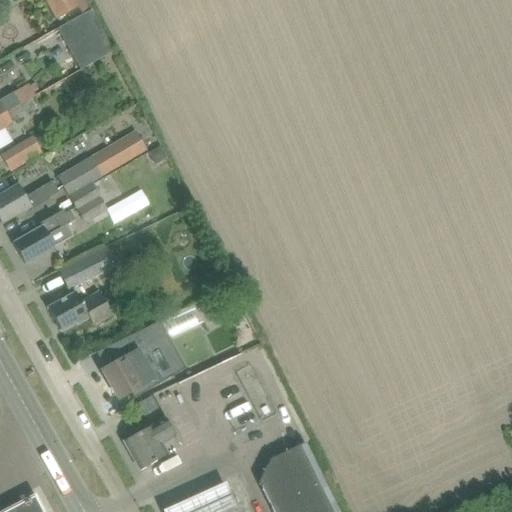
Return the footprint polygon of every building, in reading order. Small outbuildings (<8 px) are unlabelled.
[(46,0),(57,19),(78,8),(81,15),(91,10),(85,0),(46,0)] [(112,53),(91,12),(58,30),(80,71),(112,53)] [(0,116),(6,113),(30,99),(35,96),(29,86),(0,102),(0,116)] [(0,116),(0,131),(4,130),(38,110),(30,99),(6,113),(0,116)] [(0,131),(0,151),(12,144),(4,130),(0,131)] [(57,179),(68,198),(91,184),(147,151),(136,132),(57,179)] [(11,172),(42,154),(33,138),(2,156),(11,172)] [(38,174),(24,181),(31,192),(44,185),(38,174)] [(49,199),(58,193),(52,182),(26,198),(19,187),(0,197),(0,222),(1,224),(30,207),(32,211),(50,200),(49,199)] [(91,184),(68,198),(84,224),(107,211),(91,184)] [(30,234),(13,244),(25,265),(42,255),(54,247),(48,236),(65,226),(70,223),(74,221),(69,212),(65,214),(63,211),(40,224),(42,228),(30,234)] [(71,238),(65,226),(48,236),(54,247),(71,238)] [(107,250),(64,271),(71,287),(114,265),(107,250)] [(111,314),(98,292),(81,302),(76,293),(48,309),(61,332),(77,323),(78,325),(88,319),(92,325),(111,314)] [(174,336),(199,325),(193,309),(167,320),(174,336)] [(105,370),(102,371),(118,400),(130,393),(134,399),(136,398),(177,374),(159,343),(169,337),(160,322),(105,349),(114,365),(105,370)] [(176,437),(165,419),(152,426),(123,442),(140,471),(168,455),(162,445),(176,437)] [(272,511),(338,511),(304,443),(270,460),(258,483),(272,511)] [(235,511),(225,489),(171,511),(235,511)] [(41,511),(35,501),(13,511),(41,511)]
